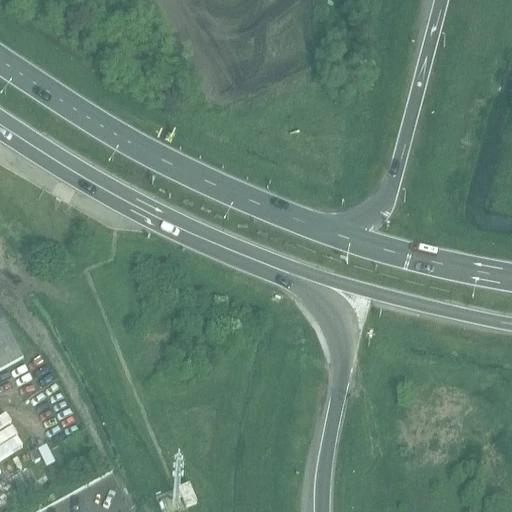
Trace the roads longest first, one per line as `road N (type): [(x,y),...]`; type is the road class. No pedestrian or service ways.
road 1 (primary): [(332,233),(169,164),(0,60)]
road 2 (primary): [(0,125),(165,222),(317,284)]
road 3 (motorway): [(440,0),(400,164),(380,211),(332,233)]
road 4 (motorway): [(317,284),(334,308),(344,354),(323,511)]
road 5 (primary): [(317,284),(511,324)]
road 6 (primary): [(511,278),(332,233)]
